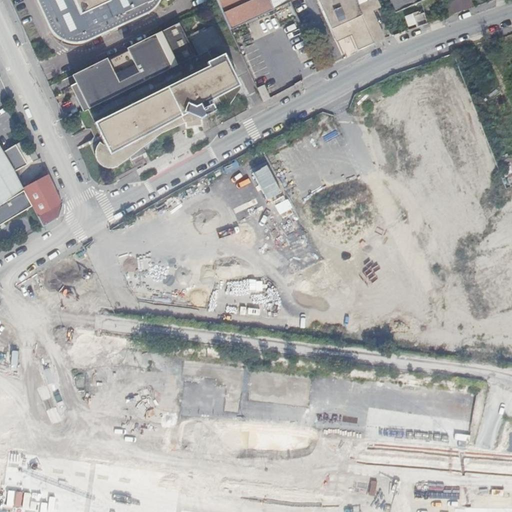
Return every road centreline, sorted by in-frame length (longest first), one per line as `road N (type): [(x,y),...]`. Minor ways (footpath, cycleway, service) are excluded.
road 1 (residential): [(511,13),(374,63),(89,219)]
road 2 (residential): [(89,219),(0,29)]
road 3 (unknown): [(89,219),(128,238),(178,234),(225,196)]
road 4 (residential): [(482,511),(494,373)]
